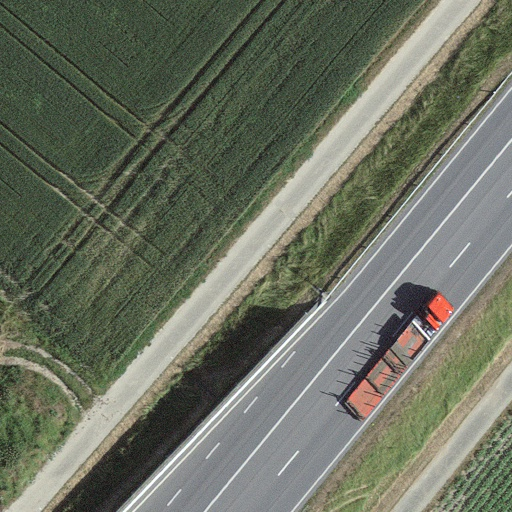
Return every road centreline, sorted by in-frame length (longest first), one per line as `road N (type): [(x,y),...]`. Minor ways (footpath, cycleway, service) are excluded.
road 1 (track): [(22,511),(460,0)]
road 2 (primary): [(511,166),(227,511)]
road 3 (track): [(402,511),(511,376)]
